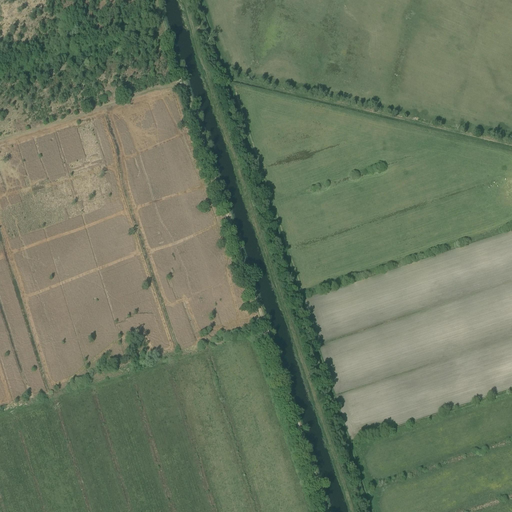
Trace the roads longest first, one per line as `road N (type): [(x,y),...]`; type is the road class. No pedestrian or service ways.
road 1 (track): [(182,0),(353,511)]
road 2 (track): [(326,511),(182,83)]
road 3 (track): [(0,138),(182,83)]
